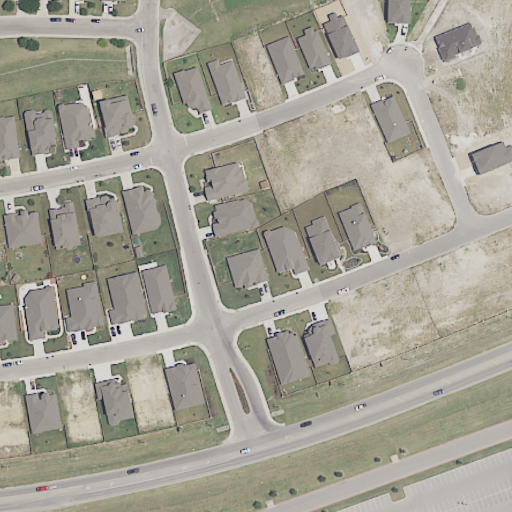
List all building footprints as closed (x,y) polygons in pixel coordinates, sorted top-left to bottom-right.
[(206,64),(222,107),(246,98),(232,61),(220,65),(217,60),(206,64)] [(173,73),(183,104),(186,103),(187,106),(192,110),(197,109),(199,114),(211,110),(198,67),(184,72),(184,70),(173,73)] [(99,103),(107,137),(135,130),(128,96),(99,103)] [(65,150),(79,148),(78,142),(94,140),(87,101),(58,106),(65,150)] [(31,156),(46,154),(44,146),(56,145),(51,115),(35,117),(34,110),(24,112),(31,156)] [(0,160),(18,159),(14,116),(0,117),(0,160)] [(204,171),(207,182),(211,181),(214,193),(205,195),(207,202),(247,192),(246,187),(247,185),(246,180),(244,178),(242,168),(239,168),(238,163),(204,171)] [(259,183),(261,190),(269,187),(266,180),(259,183)] [(131,235),(160,229),(151,187),(122,193),(131,235)] [(88,202),(93,238),(122,233),(116,197),(88,202)] [(214,206),(216,212),(213,213),(214,219),(217,218),(218,223),(211,225),(214,238),(257,227),(258,225),(257,220),(255,219),(252,204),(245,199),(239,201),(238,200),(214,206)] [(79,247),(74,205),(49,209),(54,250),(79,247)] [(8,249),(41,244),(37,212),(28,214),(28,212),(3,215),(8,249)] [(283,226),(270,231),(268,230),(264,232),(263,234),(276,272),(278,271),(279,273),(293,268),(295,274),(308,269),(294,231),(283,226)] [(225,258),(234,288),(244,285),(245,289),(251,287),(250,284),(254,283),(255,285),(268,281),(258,249),(225,258)] [(142,270),(150,315),(175,311),(167,266),(142,270)] [(114,310),(109,312),(112,325),(146,317),(136,273),(107,280),(114,310)] [(66,288),(70,317),(65,318),(67,333),(103,327),(96,284),(66,288)] [(58,330),(52,288),(22,292),(29,341),(44,339),(43,332),(58,330)] [(0,343),(17,341),(12,304),(0,305),(0,343)] [(96,387),(98,399),(104,398),(109,424),(132,419),(124,381),(96,387)] [(30,433),(60,430),(56,392),(26,395),(30,433)]
